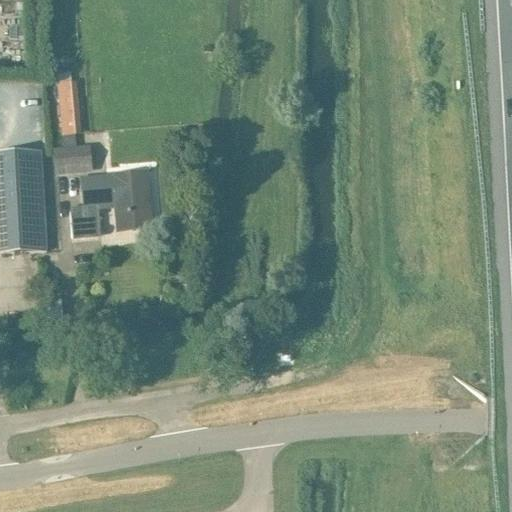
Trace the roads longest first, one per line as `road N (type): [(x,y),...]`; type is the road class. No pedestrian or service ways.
road 1 (unclassified): [(0,479),(311,426),(511,417)]
road 2 (track): [(282,379),(338,363),(369,325),(362,0)]
